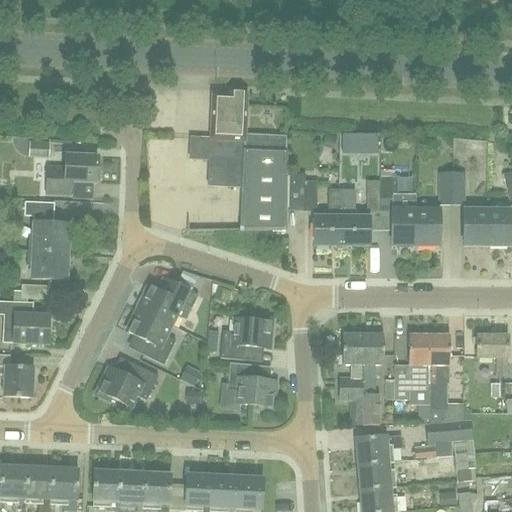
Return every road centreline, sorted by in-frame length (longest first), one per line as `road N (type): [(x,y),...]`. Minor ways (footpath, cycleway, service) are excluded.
road 1 (primary): [(511,73),(0,49)]
road 2 (residential): [(47,433),(306,445)]
road 3 (residential): [(511,296),(301,294)]
road 4 (residential): [(47,433),(132,241)]
road 5 (residential): [(301,294),(132,241)]
road 6 (residential): [(306,445),(301,294)]
